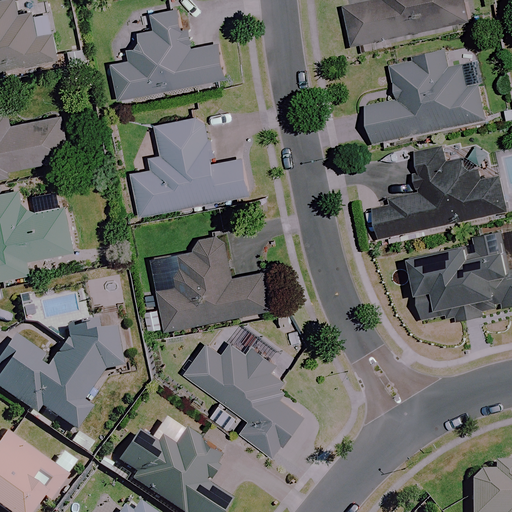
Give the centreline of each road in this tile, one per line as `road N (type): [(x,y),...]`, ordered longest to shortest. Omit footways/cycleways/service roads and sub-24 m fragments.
road 1 (residential): [(414,421),(349,320),(323,253),(278,0)]
road 2 (residential): [(414,421),(389,438),(327,511)]
